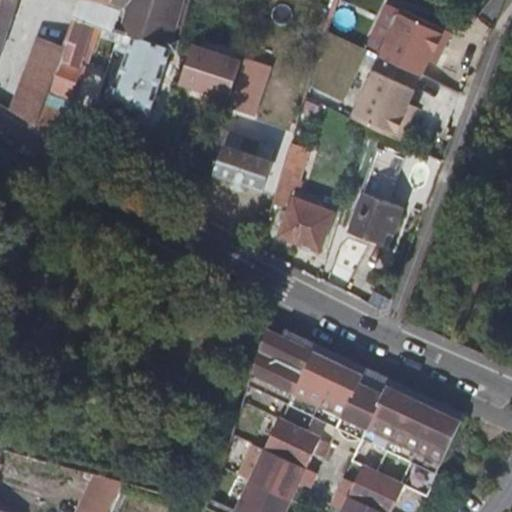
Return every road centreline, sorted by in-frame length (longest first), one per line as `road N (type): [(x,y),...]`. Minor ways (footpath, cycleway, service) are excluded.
road 1 (residential): [(389,342),(0,123)]
road 2 (unknown): [(0,451),(207,491),(273,281)]
road 3 (residential): [(511,28),(389,342)]
road 4 (residential): [(511,395),(389,342)]
